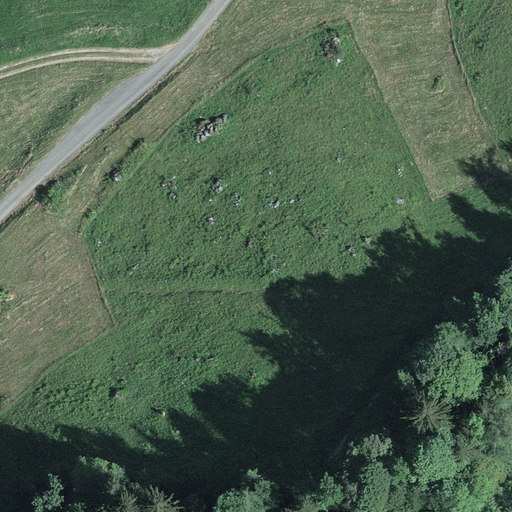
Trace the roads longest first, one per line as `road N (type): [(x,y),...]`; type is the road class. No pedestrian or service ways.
road 1 (unclassified): [(224,0),(0,214)]
road 2 (track): [(169,59),(74,58),(0,79)]
